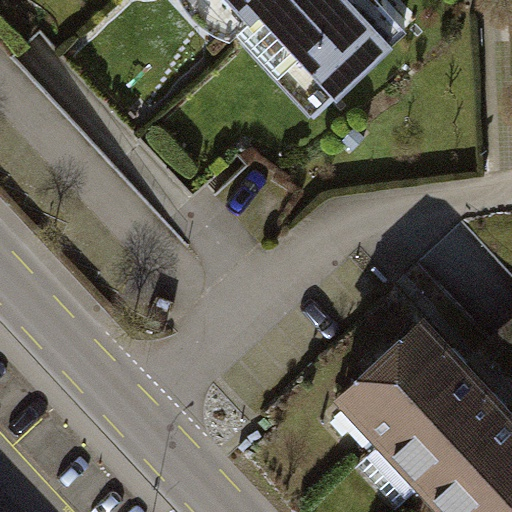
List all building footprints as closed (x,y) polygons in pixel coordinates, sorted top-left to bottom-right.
[(392,0),(221,0),(244,24),(258,11),(333,90),(410,18),(392,0)] [(422,322),(346,394),(387,437),(463,366),(422,322)] [(463,366),(387,437),(429,482),(505,411),(463,366)] [(511,417),(505,411),(429,482),(457,511),(484,511),(511,486),(511,417)] [(511,511),(511,486),(484,511),(511,511)]
